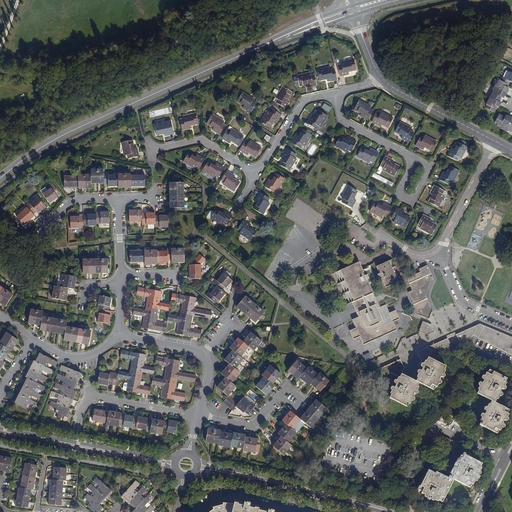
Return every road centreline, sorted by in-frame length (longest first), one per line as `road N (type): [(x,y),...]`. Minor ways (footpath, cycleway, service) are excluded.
road 1 (tertiary): [(0,176),(96,120),(351,9)]
road 2 (residential): [(390,511),(197,466)]
road 3 (residential): [(174,463),(0,431)]
road 4 (residential): [(381,76),(496,141)]
road 5 (residential): [(504,460),(442,431),(418,449),(385,450)]
road 6 (residential): [(337,93),(304,100),(256,176)]
road 7 (residential): [(298,401),(284,389),(251,425),(198,417)]
